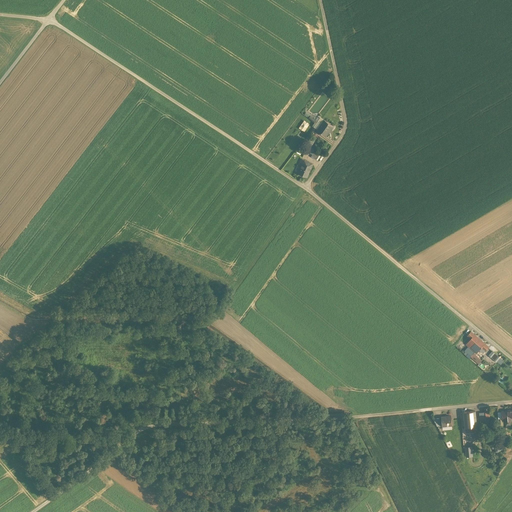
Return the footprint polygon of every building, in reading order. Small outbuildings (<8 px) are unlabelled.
[(334,127),(325,120),(318,130),(326,136),(330,130),(331,130),(334,127)] [(308,152),(312,154),(311,157),(316,159),(320,151),(310,147),(308,152)] [(298,173),(307,177),(312,167),(304,163),(298,173)] [(489,347),(471,331),(468,335),(471,339),(469,341),(466,344),(477,354),(479,350),(482,348),(485,351),(489,347)] [(473,352),(468,347),(465,351),(470,356),(471,355),(475,359),(477,361),(478,360),(480,362),(481,360),(474,354),(473,355),(472,354),(473,352)] [(501,364),(504,359),(491,351),(488,355),(501,364)] [(476,411),(464,412),(465,428),(477,427),(476,411)] [(511,420),(511,411),(502,411),(503,421),(511,420)] [(451,416),(441,417),(442,426),(452,425),(451,416)]
